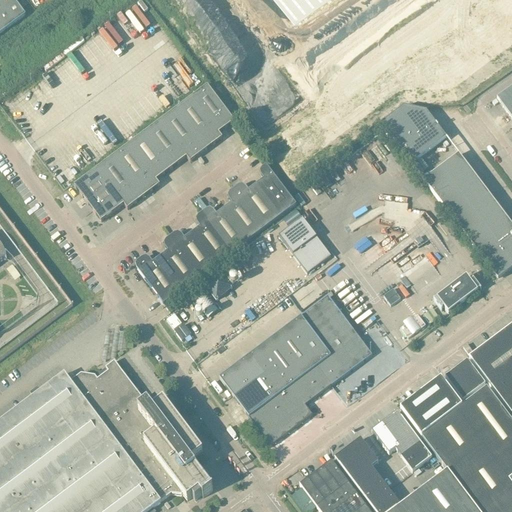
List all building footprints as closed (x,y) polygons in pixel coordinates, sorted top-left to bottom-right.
[(12,0),(0,0),(0,36),(26,17),(12,0)] [(219,135),(234,123),(207,87),(191,99),(218,135),(219,135)] [(503,109),(511,102),(511,89),(497,101),(503,109)] [(219,135),(218,135),(191,99),(175,111),(206,152),(222,140),(219,135)] [(509,117),(511,115),(511,102),(503,109),(509,117)] [(446,140),(426,113),(404,109),(381,126),(411,167),(446,140)] [(190,164),(206,152),(175,111),(160,123),(187,159),(186,159),(190,164)] [(156,182),(186,159),(187,159),(160,123),(128,146),(156,182)] [(156,182),(128,146),(113,158),(143,199),(160,187),(156,182)] [(511,227),(458,156),(423,183),(484,263),(498,282),(511,270),(511,227)] [(127,211),(143,199),(113,158),(97,170),(111,188),(124,206),(127,211)] [(280,219),(296,207),(266,167),(262,170),(260,174),(261,177),(264,181),(256,187),(280,219)] [(87,205),(111,188),(97,170),(74,187),(87,205)] [(264,231),(280,219),(256,187),(248,193),(245,189),(242,187),(238,188),(234,191),(264,231)] [(101,223),(124,206),(111,188),(87,205),(101,223)] [(248,243),(264,231),(234,191),(230,194),(228,198),(229,201),(232,205),(224,211),(248,243)] [(232,255),(248,243),(224,211),(216,217),(213,213),(210,211),(206,212),(202,215),(232,255)] [(216,267),(232,255),(202,215),(198,218),(196,222),(197,225),(200,229),(192,235),(216,267)] [(302,220),(278,238),(307,277),(331,259),(302,220)] [(200,279),(216,267),(192,235),(184,241),(181,237),(178,235),(175,236),(170,239),(200,279)] [(419,238),(415,242),(418,246),(423,243),(419,238)] [(184,291),(200,279),(170,239),(166,242),(164,246),(165,249),(168,253),(160,259),(184,291)] [(164,307),(184,291),(160,259),(152,265),(150,261),(146,259),(143,260),(137,264),(135,267),(136,271),(164,307)] [(216,302),(232,289),(220,273),(204,286),(216,302)] [(473,281),(470,283),(466,278),(434,302),(434,301),(433,302),(441,313),(442,312),(442,311),(444,309),(448,315),(480,291),(480,292),(481,291),(473,281)] [(393,291),(383,298),(390,308),(400,301),(393,291)] [(305,408),(372,357),(328,299),(219,380),(271,449),(312,418),(305,408)] [(170,315),(177,309),(174,304),(166,310),(170,315)] [(175,315),(167,321),(182,340),(190,334),(175,315)] [(400,331),(408,341),(426,328),(418,318),(400,331)] [(511,327),(469,360),(511,417),(511,327)] [(147,405),(147,406),(114,363),(106,370),(108,373),(97,381),(95,378),(81,376),(70,384),(64,376),(0,424),(0,511),(150,511),(161,504),(171,496),(181,497),(183,496),(187,503),(192,499),(195,503),(202,498),(203,500),(213,492),(194,468),(200,464),(197,459),(203,455),(163,402),(158,406),(156,403),(149,407),(147,405)] [(463,403),(485,386),(467,363),(445,379),(463,403)] [(420,438),(440,423),(461,407),(441,381),(421,396),(400,412),(420,438)] [(511,511),(511,487),(509,483),(511,480),(511,423),(487,390),(462,409),(461,407),(440,423),(420,438),(447,474),(446,475),(473,511),(511,511)] [(401,459),(420,445),(397,414),(371,433),(389,457),(395,452),(401,459)] [(371,470),(378,465),(360,441),(335,461),(358,491),(377,477),(371,470)] [(412,474),(431,460),(420,445),(401,459),(412,474)] [(340,492),(348,486),(331,463),(323,469),(340,492)] [(332,498),(340,492),(323,469),(316,475),(332,498)] [(324,504),(332,498),(316,475),(308,481),(324,504)] [(473,511),(446,475),(396,511),(473,511)] [(373,511),(393,511),(400,507),(377,477),(358,491),(373,511)] [(316,510),(324,504),(308,481),(300,487),(316,510)] [(318,511),(336,511),(357,497),(348,486),(340,492),(332,498),(324,504),(316,510),(318,511)] [(360,511),(365,508),(357,497),(336,511),(360,511)]
